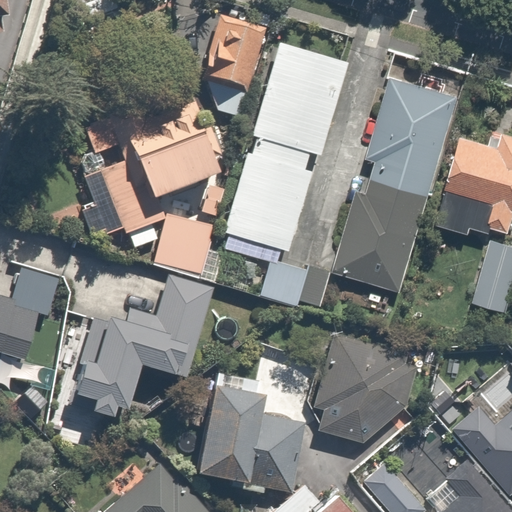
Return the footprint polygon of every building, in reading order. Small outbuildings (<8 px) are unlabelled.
[(0,51),(16,50),(13,2),(0,2),(0,51)] [(267,33),(221,22),(205,82),(251,94),(267,33)] [(353,67),(283,46),(225,236),(295,258),(353,67)] [(463,93),(395,75),(371,165),(380,167),(373,193),(366,191),(344,272),(411,290),(463,93)] [(211,133),(107,174),(126,222),(230,182),(211,133)] [(511,147),(469,138),(456,197),(485,203),(479,226),(511,233),(511,147)] [(215,230),(174,217),(158,268),(198,281),(215,230)] [(511,314),(511,249),(490,243),(473,305),(511,316),(511,314)] [(334,281),(267,262),(258,295),(325,314),(334,281)] [(70,387),(64,405),(110,420),(113,409),(123,412),(137,368),(171,378),(172,376),(184,380),(213,290),(166,276),(154,317),(128,309),(123,325),(105,320),(105,323),(91,319),(77,365),(81,366),(75,388),(70,387)] [(0,355),(22,362),(36,314),(11,308),(13,301),(0,297),(0,355)] [(400,348),(320,329),(302,408),(320,412),(314,436),(354,445),(357,432),(377,437),(382,415),(414,422),(425,375),(395,368),(400,348)] [(222,362),(204,482),(261,491),(261,485),(296,490),(306,425),(273,420),(276,404),(262,402),(266,369),(222,362)] [(29,387),(12,403),(29,420),(46,404),(29,387)] [(476,408),(449,431),(506,498),(511,493),(511,409),(492,427),(476,408)] [(206,511),(155,456),(93,511),(206,511)] [(510,511),(463,460),(423,502),(432,511),(510,511)] [(422,511),(388,474),(363,497),(376,511),(422,511)] [(309,489),(279,511),(315,511),(323,507),(309,489)]
